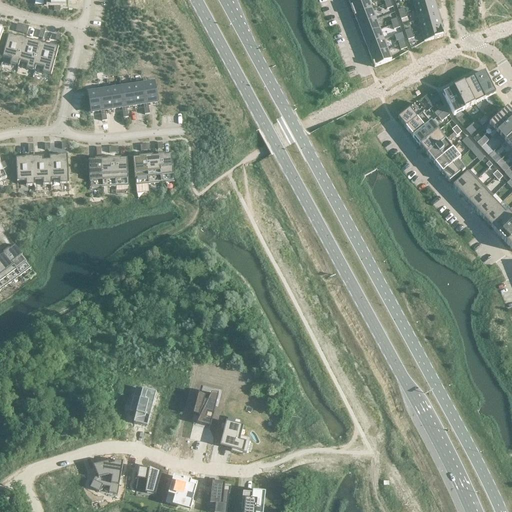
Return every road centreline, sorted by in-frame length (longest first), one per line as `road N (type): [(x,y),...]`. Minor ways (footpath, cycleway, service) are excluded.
road 1 (secondary): [(500,511),(224,0)]
road 2 (secondary): [(194,0),(469,511)]
road 3 (residential): [(345,452),(230,469),(98,452),(15,481)]
road 4 (residential): [(388,125),(505,267)]
road 5 (residential): [(184,130),(60,130)]
